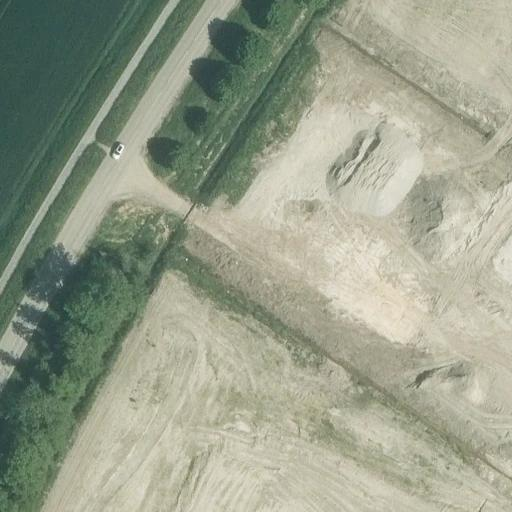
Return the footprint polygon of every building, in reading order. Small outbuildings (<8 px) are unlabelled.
[(511,101),(500,118),(511,125),(511,101)] [(511,125),(500,118),(489,134),(511,149),(511,125)] [(511,149),(489,134),(477,152),(507,171),(511,163),(511,149)] [(299,228),(321,199),(273,165),(251,194),(299,228)] [(437,311),(493,224),(414,173),(358,259),(437,311)] [(383,214),(397,197),(376,180),(362,197),(383,214)] [(344,224),(331,244),(347,255),(360,235),(344,224)] [(460,281),(433,311),(451,327),(473,303),(459,290),(464,285),(460,281)]
